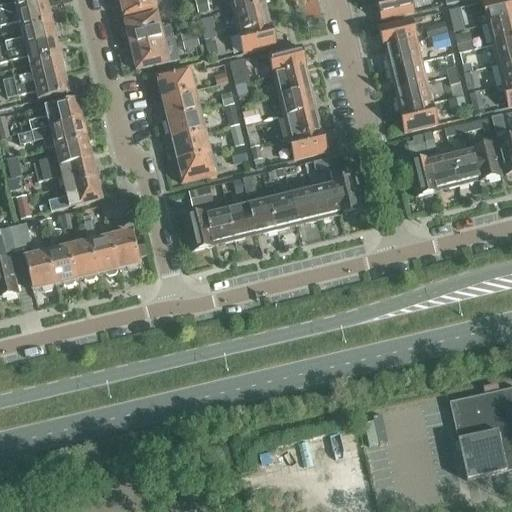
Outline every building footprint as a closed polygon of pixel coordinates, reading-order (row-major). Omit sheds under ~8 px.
[(0,8),(0,18),(47,7),(44,0),(13,0),(14,5),(0,8)] [(154,0),(118,0),(120,6),(120,9),(121,14),(122,16),(123,16),(123,20),(158,11),(154,0)] [(199,0),(195,1),(197,9),(205,7),(202,0),(199,0)] [(229,0),(233,14),(265,7),(263,0),(229,0)] [(409,0),(384,0),(376,2),(381,23),(413,15),(409,0)] [(487,25),(511,19),(511,0),(500,0),(482,4),(487,25)] [(0,28),(19,24),(21,32),(51,25),(50,22),(51,22),(51,20),(50,16),(49,14),(47,7),(0,18),(0,28)] [(233,14),(238,35),(268,28),(266,19),(267,16),(265,7),(233,14)] [(457,11),(449,13),(454,34),(462,32),(457,11)] [(131,48),(162,41),(173,38),(171,28),(160,31),(157,18),(126,25),(126,29),(125,31),(126,37),(129,39),(131,48)] [(511,19),(487,25),(493,47),(511,41),(511,19)] [(384,51),(387,50),(417,43),(411,22),(379,30),(384,51)] [(437,38),(448,35),(445,24),(425,29),(428,40),(437,38)] [(0,46),(0,55),(25,50),(55,42),(54,35),(55,33),(54,29),(52,28),(51,25),(21,32),(23,41),(5,45),(0,46)] [(268,28),(238,35),(243,57),(276,49),(270,27),(268,28)] [(199,48),(195,32),(185,35),(180,36),(183,47),(184,52),(199,48)] [(455,36),(459,55),(474,51),(469,32),(455,36)] [(203,35),(205,43),(213,41),(211,33),(203,35)] [(448,35),(437,38),(440,50),(451,47),(448,35)] [(162,41),(131,48),(133,58),(132,61),(133,67),(136,68),(137,72),(168,64),(162,41)] [(213,41),(205,43),(207,51),(215,49),(213,41)] [(511,41),(493,47),(498,68),(511,64),(511,41)] [(28,59),(30,67),(60,60),(59,57),(60,55),(59,51),(57,50),(55,42),(25,50),(0,55),(0,65),(10,63),(28,59)] [(387,63),(389,72),(422,64),(417,43),(387,50),(389,60),(387,63)] [(274,79),(304,71),(306,70),(301,49),(269,57),(274,79)] [(3,84),(5,92),(64,78),(62,70),(63,68),(62,64),(61,63),(60,63),(60,60),(30,67),(32,77),(14,81),(3,84)] [(230,66),(234,87),(237,87),(245,85),(240,64),(231,66),(230,66)] [(395,83),(397,93),(427,85),(422,64),(389,72),(392,81),(395,83)] [(511,64),(498,68),(503,89),(511,86),(511,64)] [(448,71),(450,79),(452,87),(460,85),(456,69),(448,71)] [(159,93),(161,101),(195,93),(190,71),(156,80),(157,83),(156,83),(157,86),(158,91),(159,93)] [(274,79),(279,100),(312,91),(309,82),(306,80),(304,71),(274,79)] [(464,76),(468,92),(480,89),(476,73),(464,76)] [(226,75),(215,78),(217,86),(228,83),(226,75)] [(64,78),(5,92),(7,101),(18,98),(36,94),(38,103),(68,95),(68,92),(69,90),(68,86),(66,85),(64,78)] [(245,85),(235,88),(238,100),(250,97),(247,85),(245,85)] [(397,105),(400,114),(432,106),(427,85),(397,93),(399,102),(397,105)] [(511,86),(503,89),(508,110),(511,108),(511,86)] [(279,100),(285,121),(314,113),(312,104),(314,100),(312,91),(279,100)] [(166,121),(166,122),(201,114),(195,93),(161,101),(163,109),(163,111),(165,118),(166,121)] [(222,97),(221,97),(223,108),(234,106),(231,94),(222,97)] [(470,97),(474,113),(484,111),(479,95),(470,97)] [(466,110),(463,99),(454,101),(457,112),(466,110)] [(28,126),(30,134),(81,122),(78,112),(80,111),(79,106),(76,105),(76,102),(45,110),(48,121),(30,125),(28,126)] [(239,127),(234,106),(226,108),(225,109),(230,129),(239,127)] [(432,106),(400,114),(405,135),(437,127),(432,106)] [(258,111),(242,115),(246,128),(261,125),(258,111)] [(285,121),(290,142),(322,134),(320,124),(317,122),(314,113),(285,121)] [(170,136),(171,143),(206,135),(201,114),(166,122),(167,124),(166,124),(167,126),(168,133),(169,136),(170,136)] [(511,175),(511,139),(507,141),(502,117),(492,120),(506,177),(511,175)] [(0,120),(0,137),(1,142),(10,139),(5,119),(0,120)] [(466,126),(468,134),(483,130),(484,133),(489,132),(487,121),(466,126)] [(45,152),(55,150),(86,142),(85,139),(86,137),(85,133),(83,132),(81,122),(30,134),(18,137),(21,147),(43,142),(45,152)] [(444,132),(446,139),(468,134),(466,126),(444,132)] [(239,127),(230,129),(235,149),(243,147),(244,147),(239,127)] [(246,130),(248,138),(256,136),(254,128),(246,130)] [(322,134),(290,142),(295,163),(327,155),(322,134)] [(176,163),(177,165),(211,156),(206,135),(171,143),(173,151),(173,154),(175,161),(176,163)] [(424,138),(423,137),(428,155),(436,152),(432,135),(424,138)] [(428,155),(423,137),(413,139),(414,143),(407,145),(411,159),(428,155)] [(34,166),(36,175),(90,162),(88,152),(90,150),(88,146),(86,145),(86,142),(55,150),(57,160),(39,164),(39,165),(34,166)] [(472,151),(479,181),(480,183),(501,178),(493,145),(472,151)] [(233,165),(233,167),(248,164),(243,147),(235,149),(233,150),(229,151),(233,165)] [(251,151),(255,164),(264,161),(261,148),(251,151)] [(472,151),(451,156),(459,188),(468,186),(470,183),(479,181),(472,151)] [(211,156),(177,165),(179,172),(178,172),(178,175),(180,180),(181,183),(182,186),(216,178),(211,156)] [(451,156),(429,161),(437,191),(446,189),(449,191),(459,188),(451,156)] [(330,160),(320,162),(322,170),(328,169),(332,168),(330,160)] [(17,180),(15,174),(12,161),(3,163),(8,182),(17,180)] [(437,191),(429,161),(408,166),(416,199),(438,194),(437,191)] [(62,179),(65,190),(95,182),(95,179),(96,177),(95,173),(93,172),(90,162),(36,175),(38,184),(44,183),(62,179)] [(322,170),(320,162),(313,164),(315,173),(319,172),(321,178),(330,176),(328,169),(322,170)] [(304,166),(283,171),(285,179),(306,174),(304,166)] [(286,181),(285,179),(283,171),(274,173),(276,183),(286,181)] [(250,179),(241,181),(245,197),(254,195),(250,179)] [(353,179),(332,184),(340,218),(361,213),(353,179)] [(18,181),(8,183),(11,194),(20,192),(18,181)] [(245,197),(241,181),(233,183),(237,199),(245,197)] [(95,182),(65,190),(67,200),(49,204),(52,214),(100,202),(98,192),(100,191),(98,186),(96,185),(95,182)] [(332,184),(310,189),(319,223),(328,221),(330,218),(331,217),(332,220),(340,218),(332,184)] [(310,189),(289,194),(297,226),(306,223),(307,223),(309,225),(319,223),(310,189)] [(208,190),(199,192),(203,206),(211,204),(208,190)] [(203,206),(199,192),(189,194),(193,209),(203,206)] [(289,194),(268,200),(276,233),(286,231),(288,228),(297,226),(289,194)] [(16,201),(21,222),(31,219),(26,198),(16,201)] [(268,200),(247,205),(255,236),(264,233),(264,234),(267,235),(276,233),(268,200)] [(102,209),(105,221),(127,216),(124,204),(102,209)] [(247,205),(226,210),(234,243),(244,241),(245,238),(255,236),(247,205)] [(226,210),(205,215),(213,246),(222,244),(225,246),(234,243),(226,210)] [(213,246),(205,215),(184,220),(192,254),(213,249),(213,246)] [(70,216),(60,218),(64,232),(73,229),(70,216)] [(52,220),(43,223),(45,232),(55,230),(52,220)] [(84,225),(89,245),(97,277),(106,274),(107,276),(109,278),(116,277),(117,274),(117,272),(118,271),(110,240),(98,243),(93,223),(84,225)] [(25,227),(11,231),(16,253),(31,249),(25,227)] [(16,253),(11,231),(0,233),(0,235),(5,255),(16,253)] [(132,235),(110,240),(118,271),(127,269),(127,271),(130,273),(136,271),(138,269),(137,267),(140,266),(132,235)] [(0,236),(0,300),(18,296),(10,262),(7,263),(1,241),(0,236)] [(89,245),(67,250),(75,282),(85,280),(85,282),(88,283),(94,282),(96,279),(95,277),(97,277),(89,245)] [(67,250),(46,256),(54,287),(63,285),(64,287),(66,289),(73,287),(74,284),(74,282),(75,282),(67,250)] [(54,287),(46,256),(24,261),(32,292),(42,290),(42,292),(45,294),(51,292),(53,290),(52,288),(54,287)] [(498,388),(482,391),(483,397),(499,394),(498,388)] [(483,397),(450,405),(467,483),(511,472),(511,390),(499,394),(483,397)]
